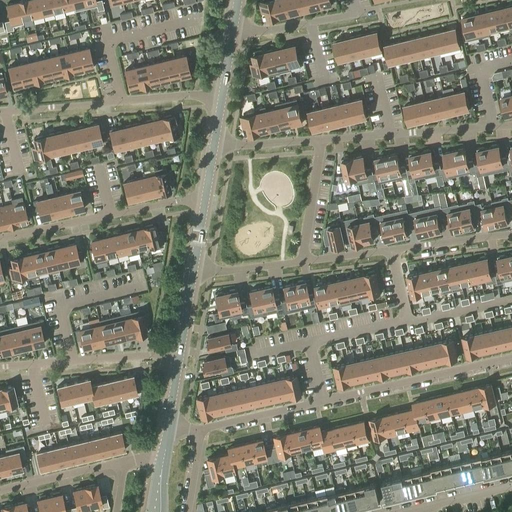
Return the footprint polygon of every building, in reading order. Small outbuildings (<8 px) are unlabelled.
[(33,19),(27,0),(24,0),(17,2),(22,22),(33,19)] [(43,17),(38,0),(27,0),(33,19),(43,17)] [(53,14),(50,0),(38,0),(43,17),(53,14)] [(64,12),(61,0),(50,0),(53,14),(64,12)] [(74,9),(72,0),(61,0),(64,12),(74,9)] [(86,9),(83,0),(72,0),(74,9),(75,11),(86,9)] [(94,0),(83,0),(86,9),(96,6),(97,11),(104,9),(101,0),(99,0),(95,1),(94,0)] [(279,18),(274,0),(263,0),(264,1),(261,2),(263,10),(265,9),(268,20),(272,19),(272,20),(279,18)] [(289,14),(285,0),(274,0),(279,18),(285,17),(285,15),(289,14)] [(300,12),(296,0),(285,0),(289,14),(293,13),(294,15),(300,13),(299,12),(300,12)] [(310,9),(307,0),(296,0),(300,12),(304,11),(304,12),(310,10),(310,9)] [(319,0),(307,0),(310,9),(314,8),(315,9),(321,8),(320,7),(321,7),(319,0)] [(22,22),(17,2),(6,5),(10,20),(4,22),(6,31),(13,30),(12,27),(23,24),(22,22)] [(509,26),(504,8),(500,9),(500,8),(494,9),(498,28),(509,26)] [(498,28),(494,9),(487,11),(487,12),(483,13),(488,31),(498,28)] [(488,31),(483,13),(479,14),(479,13),(473,14),(473,15),(478,38),(489,36),(488,31)] [(478,38),(473,15),(469,16),(469,15),(462,17),(463,18),(462,18),(462,19),(461,20),(462,27),(464,26),(467,41),(478,38)] [(459,46),(455,29),(445,31),(449,48),(459,46)] [(370,34),(366,35),(370,53),(381,50),(377,31),(370,32),(370,34)] [(449,48),(445,31),(435,33),(439,51),(449,48)] [(439,51),(435,33),(425,36),(429,53),(439,51)] [(370,53),(366,35),(362,36),(361,34),(355,36),(360,55),(370,53)] [(360,55),(355,36),(349,37),(349,39),(345,40),(349,58),(360,55)] [(429,53),(425,36),(415,38),(419,56),(429,53)] [(419,56),(415,38),(405,41),(409,58),(419,56)] [(349,58),(345,40),(341,41),(341,40),(334,41),(338,61),(349,58)] [(409,58),(405,41),(395,43),(399,61),(409,58)] [(399,61),(395,43),(385,46),(389,63),(399,61)] [(299,53),(297,46),(295,47),(295,45),(294,45),(294,44),(288,46),(288,47),(284,48),(289,68),(290,68),(300,66),(297,54),(299,53)] [(289,68),(284,48),(284,47),(278,48),(278,50),(274,51),(279,73),(290,71),(290,68),(289,68)] [(88,48),(78,50),(83,70),(93,67),(88,48)] [(83,70),(78,50),(68,52),(73,72),(83,70)] [(279,73),(274,51),(273,50),(267,51),(267,52),(263,53),(269,76),(279,73)] [(254,55),(252,56),(255,66),(253,67),(254,74),(257,74),(258,79),(269,76),(263,53),(263,51),(261,51),(253,53),(254,55)] [(73,72),(68,52),(58,55),(63,74),(73,72)] [(63,74),(58,55),(48,57),(53,77),(63,74)] [(185,55),(174,58),(179,77),(190,75),(187,66),(189,66),(187,59),(186,59),(185,55)] [(53,77),(48,57),(38,60),(43,79),(53,77)] [(179,77),(174,58),(165,60),(169,80),(179,77)] [(43,79),(38,60),(28,62),(33,82),(43,79)] [(169,80),(165,60),(155,63),(159,82),(169,80)] [(33,82),(28,62),(18,65),(23,84),(33,82)] [(159,82),(155,63),(145,65),(150,85),(159,82)] [(23,84),(18,65),(8,67),(13,87),(23,84)] [(150,85),(145,65),(135,67),(140,87),(150,85)] [(140,87),(135,67),(125,70),(129,89),(140,87)] [(464,91),(454,94),(458,111),(468,109),(464,91)] [(458,111),(454,94),(444,96),(448,114),(458,111)] [(511,114),(511,96),(511,95),(501,98),(503,107),(501,108),(503,115),(505,115),(505,116),(506,116),(506,117),(511,115),(511,114)] [(448,114),(444,96),(434,99),(438,116),(448,114)] [(302,122),(297,99),(286,102),(291,125),(295,124),(296,125),(302,123),(301,122),(302,122)] [(366,117),(362,99),(351,102),(355,121),(362,119),(362,118),(366,117)] [(438,116),(434,99),(424,101),(428,118),(438,116)] [(428,118),(424,101),(414,103),(418,121),(428,118)] [(291,125),(286,102),(275,104),(276,109),(281,127),(285,126),(285,127),(291,126),(291,125)] [(355,121),(351,102),(340,104),(345,122),(349,121),(349,123),(355,121)] [(418,121),(414,103),(404,106),(408,123),(418,121)] [(345,122),(340,104),(330,107),(334,126),(341,125),(341,123),(345,122)] [(270,130),(266,112),(266,111),(265,107),(254,110),(254,112),(255,112),(260,134),(266,132),(266,131),(270,130)] [(334,126),(330,107),(319,109),(324,127),(328,126),(328,128),(334,126)] [(281,127),(276,109),(266,111),(266,112),(270,130),(274,129),(275,130),(281,128),(280,127),(281,127)] [(324,127),(319,109),(308,112),(312,126),(311,126),(313,131),(320,130),(320,128),(324,127)] [(260,134),(255,112),(254,112),(244,114),(245,117),(242,117),(244,125),(246,125),(249,135),(253,134),(253,135),(260,134)] [(176,126),(173,115),(163,117),(163,118),(162,118),(167,136),(182,133),(180,125),(176,126)] [(167,136),(162,118),(158,119),(157,118),(152,120),(156,139),(167,136)] [(156,139),(152,120),(146,121),(146,122),(141,123),(146,141),(156,139)] [(146,141),(141,123),(137,124),(136,124),(131,125),(135,144),(146,141)] [(97,124),(86,126),(91,144),(106,141),(103,132),(100,133),(97,124)] [(135,144),(131,125),(125,126),(125,127),(120,129),(125,147),(135,144)] [(91,144),(86,126),(82,128),(81,127),(76,128),(80,147),(91,144)] [(80,147),(76,128),(70,129),(70,130),(65,131),(70,150),(80,147)] [(125,147),(120,129),(116,130),(115,129),(109,130),(114,149),(125,147)] [(70,150),(65,131),(61,133),(60,132),(55,133),(59,152),(70,150)] [(59,152),(55,133),(49,134),(49,135),(44,137),(49,155),(59,152)] [(36,149),(32,150),(35,164),(46,161),(50,160),(49,155),(44,137),(44,136),(36,137),(36,139),(34,139),(36,149)] [(501,159),(498,144),(490,146),(490,148),(488,148),(493,173),(509,169),(510,169),(508,163),(507,157),(501,159)] [(493,173),(488,148),(485,149),(484,147),(476,149),(480,164),(474,165),(476,173),(477,177),(493,173)] [(467,162),(464,148),(454,151),(459,175),(470,173),(470,174),(476,173),(474,165),(473,161),(467,162)] [(433,164),(430,149),(422,151),(422,153),(420,153),(425,177),(425,178),(442,174),(440,168),(439,162),(433,164)] [(459,175),(454,151),(443,153),(446,167),(440,168),(442,174),(443,180),(449,179),(449,178),(459,175)] [(425,177),(420,153),(417,154),(417,152),(409,154),(412,169),(406,170),(408,178),(409,182),(415,180),(415,179),(425,177)] [(408,178),(406,170),(405,166),(400,167),(397,154),(386,156),(392,182),(408,178)] [(363,156),(352,158),(358,184),(374,180),(373,174),(372,169),(366,170),(363,156)] [(392,182),(386,156),(375,158),(378,172),(373,174),(374,180),(376,189),(382,188),(381,184),(392,182)] [(270,157),(249,158),(250,176),(266,176),(267,190),(273,190),(272,176),(268,176),(268,168),(271,168),(270,157)] [(358,184),(352,158),(349,159),(349,157),(341,159),(344,175),(339,176),(336,191),(348,189),(348,186),(358,184)] [(166,168),(154,170),(155,175),(160,193),(160,194),(168,192),(168,191),(170,190),(168,180),(172,179),(170,171),(167,172),(166,168)] [(160,193),(155,175),(145,177),(149,196),(155,195),(155,194),(160,193)] [(149,196),(145,177),(134,180),(139,198),(143,197),(144,198),(149,196)] [(139,198),(134,180),(123,182),(128,202),(134,200),(134,199),(139,198)] [(83,189),(68,193),(73,211),(84,208),(82,199),(85,198),(83,189)] [(73,211),(68,193),(58,195),(63,215),(68,213),(68,212),(73,211)] [(63,215),(58,195),(47,198),(52,216),(57,215),(57,216),(63,215)] [(11,199),(12,204),(17,224),(27,221),(27,219),(28,219),(27,213),(26,214),(21,197),(11,199)] [(508,225),(504,210),(510,209),(508,200),(507,197),(501,198),(502,199),(491,202),(491,204),(492,204),(497,225),(499,225),(500,226),(508,225)] [(52,216),(47,198),(33,202),(35,211),(39,210),(41,219),(52,216)] [(476,212),(474,204),(474,200),(467,202),(467,203),(458,205),(463,230),(466,229),(466,231),(474,229),(470,213),(476,212)] [(492,204),(491,204),(481,206),(480,203),(475,204),(476,212),(477,216),(483,215),(486,229),(494,228),(494,226),(497,225),(492,204)] [(12,204),(2,206),(7,226),(17,224),(12,204)] [(463,230),(458,205),(458,204),(441,208),(443,217),(443,219),(449,218),(453,234),(461,232),(460,230),(463,230)] [(443,217),(441,208),(440,206),(424,209),(430,234),(432,233),(433,235),(441,233),(437,218),(443,217)] [(409,221),(408,213),(407,209),(390,213),(396,238),(407,236),(404,222),(409,221)] [(430,234),(424,209),(408,213),(409,221),(410,225),(416,223),(419,238),(427,236),(427,234),(430,234)] [(376,225),(374,216),(373,213),(367,215),(368,216),(358,218),(357,218),(363,243),(373,240),(370,226),(376,225)] [(396,238),(390,213),(374,216),(376,225),(377,228),(382,227),(386,242),(394,241),(393,239),(396,238)] [(363,243),(357,218),(358,218),(357,217),(341,221),(343,233),(349,231),(352,245),(363,243)] [(344,245),(339,223),(327,226),(327,227),(324,227),(323,235),(323,236),(329,235),(333,250),(341,248),(340,246),(344,245)] [(144,228),(143,228),(148,248),(149,251),(160,248),(159,243),(163,242),(161,235),(157,235),(154,225),(151,226),(151,225),(144,227),(144,228)] [(148,248),(143,228),(139,229),(138,228),(133,229),(138,251),(148,248)] [(138,251),(133,229),(127,231),(127,232),(122,233),(127,253),(127,254),(128,256),(139,253),(138,251)] [(127,253),(122,233),(118,234),(117,233),(112,235),(117,256),(127,254),(127,253)] [(117,256),(112,235),(106,236),(106,237),(101,238),(106,259),(107,258),(117,256)] [(106,259),(101,238),(91,241),(93,250),(89,251),(91,260),(95,259),(96,264),(107,261),(107,258),(106,259)] [(67,246),(64,246),(68,264),(77,262),(79,262),(82,261),(83,261),(82,255),(81,251),(77,252),(76,248),(75,244),(73,244),(69,245),(67,246)] [(68,264),(64,246),(61,247),(60,248),(59,246),(54,247),(53,248),(58,267),(68,264)] [(58,267),(53,248),(52,248),(47,249),(47,251),(45,251),(43,251),(47,269),(58,267)] [(47,269),(43,251),(40,252),(39,253),(38,251),(33,252),(33,253),(32,253),(37,272),(47,269)] [(37,272),(32,253),(26,254),(26,255),(22,257),(27,279),(38,277),(37,272)] [(511,273),(508,256),(505,256),(505,255),(497,257),(500,271),(494,272),(494,273),(496,282),(497,284),(504,283),(503,282),(511,279),(511,273)] [(27,279),(22,257),(21,257),(21,256),(14,257),(14,258),(11,259),(13,270),(10,270),(11,278),(12,278),(13,283),(27,279)] [(479,259),(476,260),(481,282),(485,281),(486,285),(496,282),(494,273),(490,274),(487,258),(486,256),(478,258),(479,259)] [(481,282),(476,260),(466,262),(471,284),(481,282)] [(471,284),(466,262),(457,264),(461,284),(460,284),(461,287),(471,284)] [(461,284),(457,264),(447,267),(451,286),(452,286),(460,284),(461,284)] [(451,286),(447,267),(437,269),(442,291),(442,293),(453,291),(452,286),(451,286)] [(442,291),(437,269),(427,271),(432,293),(442,291)] [(381,294),(375,270),(367,272),(368,274),(365,275),(370,297),(381,294)] [(432,293),(427,271),(419,273),(418,273),(423,296),(432,293)] [(423,296),(418,273),(407,276),(412,298),(423,296)] [(370,297),(365,275),(355,277),(360,299),(370,297)] [(360,299),(355,277),(345,279),(350,301),(351,301),(360,299)] [(350,301),(345,279),(336,281),(341,303),(340,303),(341,306),(351,303),(351,301),(350,301)] [(296,283),(294,284),(299,310),(316,306),(313,294),(307,296),(304,280),(296,282),(296,283)] [(341,303),(336,281),(326,283),(331,306),(340,303),(341,303)] [(331,306),(326,283),(315,286),(320,308),(331,306)] [(299,310),(294,284),(283,286),(286,300),(280,302),(283,313),(299,310)] [(283,313),(280,302),(280,299),(274,300),(270,286),(260,288),(266,314),(276,312),(277,316),(283,315),(283,313)] [(266,314),(260,288),(249,291),(252,305),(246,306),(248,314),(249,318),(266,314)] [(248,314),(246,306),(245,302),(239,303),(236,289),(228,291),(228,292),(225,293),(231,316),(241,314),(242,315),(248,314)] [(231,316),(225,293),(223,294),(222,292),(214,294),(219,312),(212,313),(214,321),(221,320),(221,319),(231,316)] [(145,309),(131,312),(136,335),(137,335),(137,336),(144,334),(144,333),(147,332),(145,322),(148,321),(147,313),(146,314),(145,309)] [(136,335),(131,312),(120,315),(126,339),(132,337),(131,336),(136,335)] [(126,339),(120,315),(110,317),(115,340),(120,339),(120,340),(126,339)] [(115,340),(110,317),(99,320),(100,325),(105,344),(111,342),(110,341),(115,340)] [(38,320),(28,323),(33,346),(44,343),(42,334),(46,333),(43,324),(42,320),(38,320)] [(33,346),(28,323),(17,326),(18,330),(23,349),(29,348),(28,347),(33,346)] [(100,325),(90,327),(94,345),(99,344),(99,345),(105,344),(100,325)] [(511,345),(511,325),(504,327),(502,328),(507,347),(511,345)] [(94,345),(89,327),(80,330),(78,330),(75,331),(76,337),(77,340),(81,339),(82,344),(83,347),(83,348),(84,348),(89,347),(89,346),(91,346),(94,345)] [(7,328),(0,329),(0,347),(2,355),(7,353),(7,352),(12,351),(8,333),(7,328)] [(507,347),(502,328),(493,330),(497,349),(506,347),(507,347)] [(23,349),(18,330),(8,333),(12,351),(17,350),(17,351),(23,349)] [(497,349),(493,330),(483,332),(487,351),(497,349)] [(232,344),(229,332),(207,337),(208,341),(206,341),(207,349),(224,346),(225,351),(237,349),(235,343),(232,344)] [(487,351),(483,332),(474,334),(473,334),(477,353),(478,353),(487,351)] [(477,353),(473,334),(462,337),(467,356),(477,353)] [(447,360),(457,358),(453,339),(442,341),(447,360)] [(447,360),(442,341),(442,342),(433,344),(437,362),(446,360),(446,361),(447,360)] [(437,362),(433,344),(423,346),(427,365),(437,362)] [(427,365),(423,346),(413,348),(417,367),(427,365)] [(417,367),(413,348),(405,350),(403,350),(408,369),(417,367)] [(408,369),(403,350),(394,353),(398,371),(408,369)] [(398,371),(394,353),(384,355),(388,374),(398,371)] [(204,364),(202,365),(204,373),(220,369),(221,375),(233,372),(232,366),(230,367),(228,355),(203,360),(204,364)] [(388,374),(384,355),(374,357),(378,376),(388,374)] [(378,376),(374,357),(364,359),(369,378),(378,376)] [(369,378),(364,359),(355,361),(359,380),(369,378)] [(359,380),(355,361),(345,364),(345,363),(349,383),(350,383),(350,382),(353,381),(359,380)] [(349,383),(345,363),(334,366),(339,385),(349,383)] [(133,375),(122,378),(126,396),(137,393),(133,375)] [(300,394),(295,375),(285,377),(289,396),(300,394)] [(289,396),(285,377),(275,380),(279,398),(289,396)] [(126,396),(122,378),(112,380),(116,398),(126,396)] [(91,385),(89,379),(78,381),(82,399),(93,397),(93,396),(91,385)] [(116,398),(112,380),(101,383),(106,401),(116,398)] [(279,398),(275,380),(265,382),(270,401),(279,398)] [(82,399),(78,381),(67,384),(72,402),(82,399)] [(270,401),(265,382),(256,384),(260,403),(270,401)] [(106,401),(101,383),(91,385),(93,396),(93,397),(94,403),(106,401)] [(495,402),(491,383),(480,386),(484,404),(495,402)] [(72,402),(67,384),(57,386),(61,404),(72,402)] [(260,403),(256,384),(246,386),(250,405),(260,403)] [(12,385),(1,388),(6,408),(17,405),(12,385)] [(250,405),(246,386),(245,387),(236,389),(240,407),(250,405)] [(484,404),(480,386),(468,389),(473,407),(484,404)] [(240,407),(236,389),(226,391),(231,410),(240,407)] [(473,407),(468,389),(457,392),(462,412),(470,410),(469,408),(473,407)] [(231,410),(226,391),(217,393),(221,412),(231,410)] [(462,412),(457,392),(446,394),(451,412),(450,413),(451,415),(462,412)] [(221,412),(217,393),(207,395),(211,414),(221,412)] [(451,412),(446,394),(441,396),(441,395),(435,396),(440,415),(450,413),(451,412)] [(211,414),(207,395),(196,397),(201,417),(211,414)] [(440,415),(435,396),(429,398),(424,400),(429,418),(440,415)] [(429,418),(424,400),(413,402),(414,406),(414,408),(417,420),(418,420),(429,418)] [(417,420),(414,408),(403,411),(408,429),(419,426),(418,420),(417,420)] [(408,429),(403,411),(392,414),(397,432),(408,429)] [(397,432),(392,414),(381,416),(386,434),(397,432)] [(386,434),(381,416),(370,419),(374,437),(386,434)] [(369,441),(364,420),(352,423),(357,441),(356,441),(357,444),(369,441)] [(357,441),(352,423),(347,424),(341,425),(346,444),(356,441),(357,441)] [(323,447),(319,431),(320,431),(318,425),(307,428),(311,446),(311,450),(312,450),(323,447)] [(346,444),(341,425),(335,427),(330,429),(335,447),(334,447),(335,449),(347,446),(346,444)] [(311,446),(307,428),(296,431),(300,449),(311,446)] [(335,447),(330,429),(320,431),(319,431),(323,447),(323,450),(324,449),(334,447),(335,447)] [(300,449),(296,431),(284,434),(289,452),(300,449)] [(121,432),(111,434),(116,452),(125,449),(121,432)] [(116,452),(111,434),(101,436),(105,454),(116,452)] [(276,447),(270,449),(273,462),(279,460),(279,459),(290,456),(289,452),(284,434),(273,436),(275,443),(276,447)] [(105,454),(101,436),(90,439),(95,457),(105,454)] [(95,457),(90,439),(80,441),(84,459),(95,457)] [(273,462),(270,449),(264,450),(261,439),(250,442),(254,460),(255,460),(265,457),(267,463),(273,462)] [(84,459),(80,441),(69,444),(74,462),(84,459)] [(254,460),(250,442),(239,445),(243,463),(243,465),(255,462),(255,460),(254,460)] [(74,462),(69,444),(59,447),(63,464),(74,462)] [(17,447),(5,450),(6,454),(7,454),(11,472),(22,469),(20,459),(26,458),(23,445),(17,447)] [(243,463),(239,445),(227,447),(229,453),(232,465),(243,463)] [(63,464),(59,447),(48,449),(53,467),(63,464)] [(53,467),(48,449),(36,452),(40,470),(53,467)] [(511,469),(511,455),(511,450),(501,453),(505,471),(511,469)] [(501,451),(490,453),(490,455),(491,455),(495,473),(505,471),(501,453),(501,451)] [(232,465),(229,453),(218,456),(223,476),(235,474),(232,465)] [(7,454),(6,454),(0,455),(0,472),(0,474),(11,472),(7,454)] [(495,473),(491,455),(490,455),(481,458),(485,475),(485,476),(495,473)] [(223,476),(218,456),(206,459),(210,472),(204,474),(207,487),(213,486),(212,480),(224,477),(223,476)] [(485,475),(481,458),(481,456),(481,457),(471,459),(475,477),(485,475)] [(461,459),(450,462),(451,464),(455,482),(465,479),(461,461),(461,459)] [(475,477),(471,459),(461,461),(465,479),(475,477)] [(455,482),(451,464),(441,466),(445,484),(455,482)] [(445,484),(441,466),(431,469),(431,470),(436,487),(445,484)] [(436,487),(431,470),(421,472),(426,490),(436,488),(436,487)] [(426,490),(421,472),(412,475),(416,493),(426,490)] [(402,475),(391,477),(391,479),(392,479),(396,497),(406,495),(402,477),(402,475)] [(416,493),(412,475),(402,477),(406,495),(416,493)] [(396,497),(392,479),(391,479),(381,482),(386,500),(396,497)] [(380,501),(376,483),(365,486),(370,504),(380,501)] [(95,484),(85,487),(90,506),(101,503),(103,507),(109,505),(106,493),(100,494),(97,484),(95,484)] [(370,504),(365,486),(355,488),(360,506),(370,504)] [(77,506),(71,508),(72,511),(79,511),(78,509),(90,506),(85,487),(84,487),(73,490),(77,506)] [(360,506),(355,488),(345,491),(350,509),(360,506)] [(350,509),(345,491),(336,493),(340,511),(350,509)] [(53,495),(49,496),(53,511),(72,511),(71,508),(65,509),(61,493),(59,494),(59,492),(52,494),(53,495)] [(336,511),(340,511),(336,493),(326,495),(329,511),(336,511)] [(329,511),(326,495),(326,494),(325,494),(315,497),(319,511),(329,511)] [(40,511),(53,511),(49,496),(45,497),(45,495),(39,497),(39,499),(37,499),(40,511)] [(319,511),(315,497),(306,499),(308,511),(319,511)] [(308,511),(306,499),(296,501),(298,511),(308,511)] [(13,504),(14,511),(27,511),(25,501),(14,504),(13,504)] [(298,511),(296,501),(286,504),(287,511),(298,511)]
